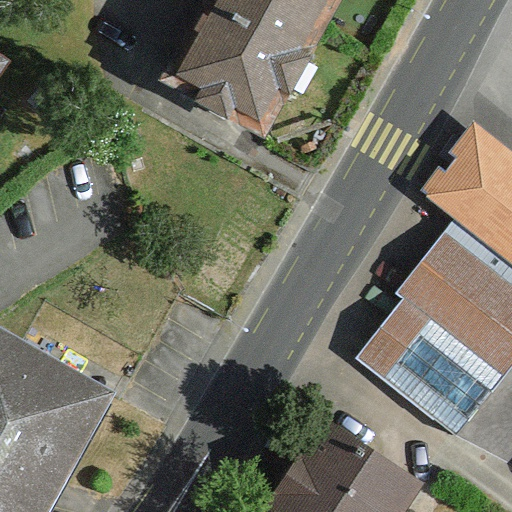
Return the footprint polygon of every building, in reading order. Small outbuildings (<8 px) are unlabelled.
[(240,0),(191,90),(296,148),(378,0),(240,0)] [(0,49),(0,123),(34,72),(0,49)] [(511,145),(488,127),(434,198),(467,221),(511,256),(511,145)] [(511,256),(467,221),(409,294),(416,299),(511,375),(511,256)] [(511,388),(511,375),(416,299),(364,364),(388,383),(356,424),(434,486),(511,388)] [(0,328),(0,511),(79,511),(138,400),(0,328)] [(431,511),(443,493),(339,425),(281,511),(431,511)]
